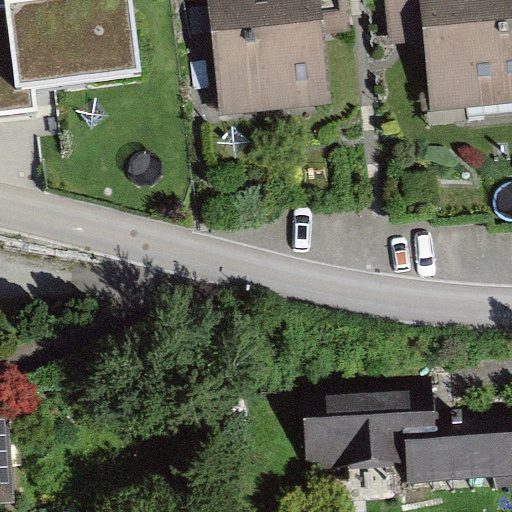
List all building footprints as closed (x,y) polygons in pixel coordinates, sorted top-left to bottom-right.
[(130,0),(39,0),(0,5),(0,113),(35,109),(32,89),(140,75),(130,0)] [(315,0),(205,0),(217,117),(326,107),(315,0)] [(511,0),(419,0),(429,120),(511,113),(511,0)] [(0,511),(18,511),(14,402),(0,402),(0,511)] [(309,490),(511,485),(511,423),(420,425),(419,403),(325,404),(325,427),(308,427),(309,490)]
